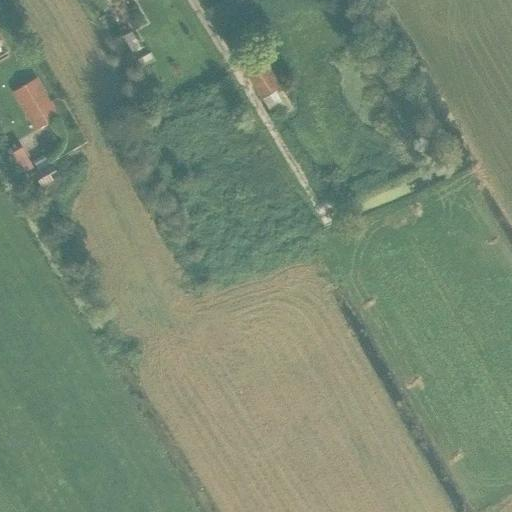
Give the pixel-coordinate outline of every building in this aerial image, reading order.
[(139,47),(148,42),(139,26),(130,31),(139,47)] [(141,51),(145,62),(163,56),(159,46),(141,51)] [(261,97),(280,86),(259,52),(240,63),(261,97)] [(51,93),(34,102),(60,147),(77,138),(51,93)] [(33,167),(22,147),(11,152),(23,173),(33,167)] [(65,186),(47,155),(34,162),(38,169),(34,171),(48,195),(65,186)]
